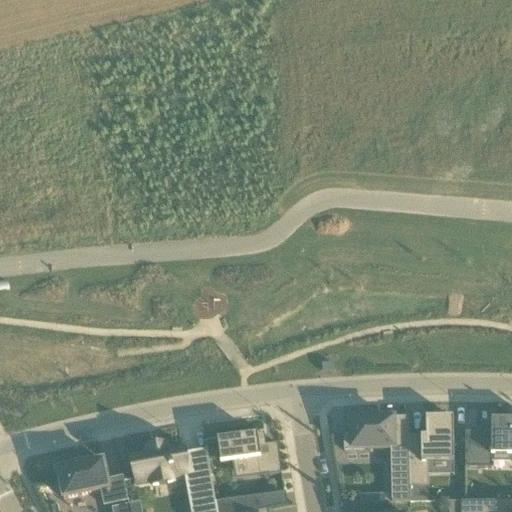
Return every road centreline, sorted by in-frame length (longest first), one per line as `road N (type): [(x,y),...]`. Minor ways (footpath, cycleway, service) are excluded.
road 1 (residential): [(511,212),(334,198),(233,248),(0,269)]
road 2 (residential): [(298,391),(0,451)]
road 3 (residential): [(511,388),(298,391)]
road 4 (residential): [(317,511),(298,391)]
